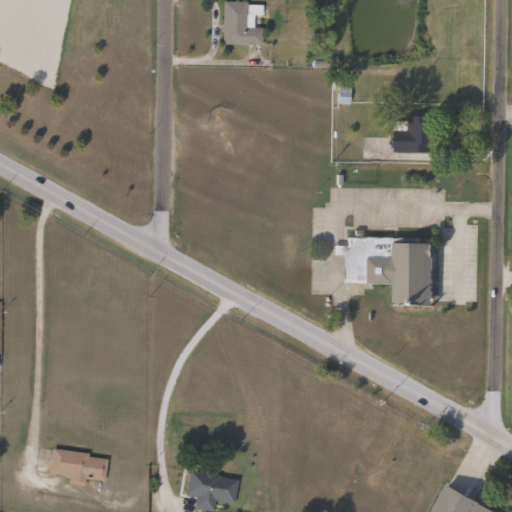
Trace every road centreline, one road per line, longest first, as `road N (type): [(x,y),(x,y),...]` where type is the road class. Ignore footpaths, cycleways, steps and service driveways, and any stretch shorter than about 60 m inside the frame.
road 1 (secondary): [(511,445),(0,162)]
road 2 (residential): [(493,435),(500,0)]
road 3 (residential): [(164,252),(165,0)]
